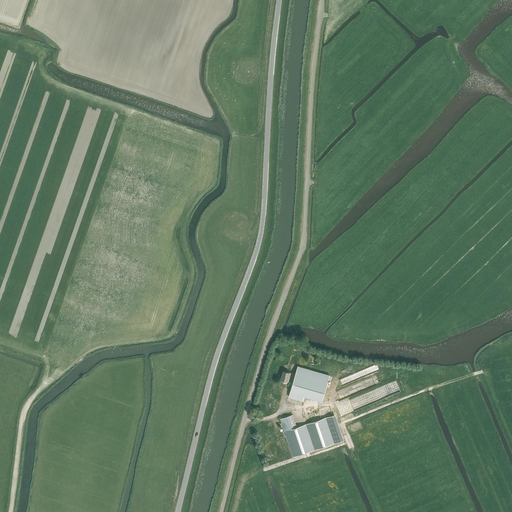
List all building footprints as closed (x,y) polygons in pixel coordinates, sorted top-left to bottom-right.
[(335,370),(338,359),(328,356),(325,367),(335,370)] [(328,375),(298,366),(289,396),(303,400),(305,396),(321,400),(328,375)] [(287,383),(290,373),(283,371),(280,380),(287,383)] [(372,376),(339,387),(341,393),(349,390),(349,388),(353,387),(355,391),(375,384),(372,376)] [(378,398),(397,390),(394,382),(394,387),(389,386),(389,385),(388,391),(387,387),(387,386),(386,383),(379,385),(379,386),(379,392),(377,387),(372,388),(372,394),(373,394),(374,391),(377,390),(377,392),(381,393),(378,394),(378,398)] [(355,407),(371,402),(370,399),(364,401),(362,395),(361,396),(361,395),(352,398),(355,407)] [(284,431),(283,431),(285,436),(286,436),(293,457),(344,440),(335,414),(296,427),(292,415),(280,419),(284,431)]
